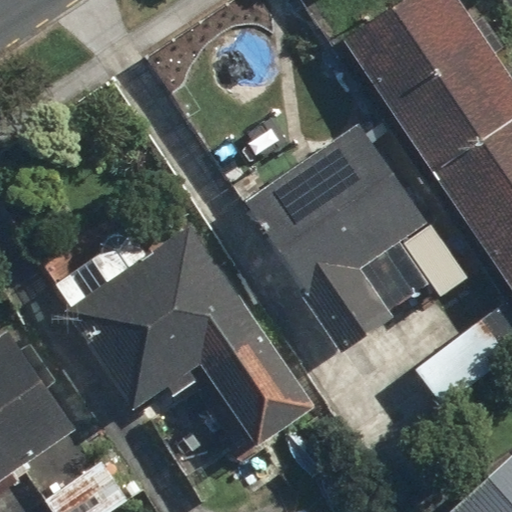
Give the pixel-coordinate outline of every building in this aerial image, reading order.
[(447,173),(511,267),(511,66),(466,0),(409,0),(354,39),(447,173)] [(443,213),(371,113),(249,199),(353,344),(440,282),(408,237),(443,213)] [(216,370),(266,440),(329,396),(202,220),(159,251),(141,226),(58,286),(141,401),(174,377),(185,392),(216,370)] [(511,357),(511,347),(486,313),(421,364),(452,404),(511,357)] [(0,493),(11,485),(30,511),(113,511),(122,506),(70,432),(60,438),(58,436),(0,352),(0,493)] [(234,443),(211,411),(172,439),(195,472),(234,443)] [(511,511),(511,456),(459,505),(465,511),(511,511)]
